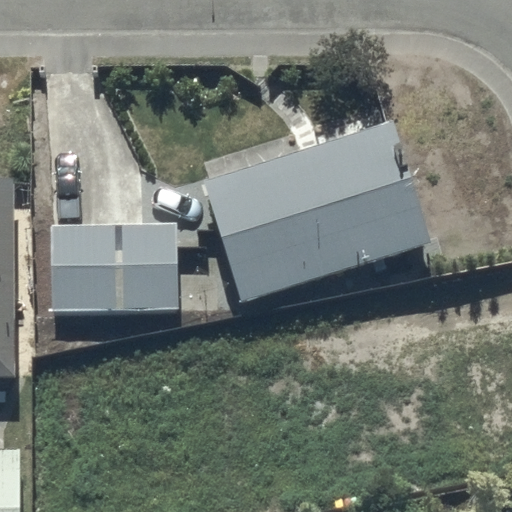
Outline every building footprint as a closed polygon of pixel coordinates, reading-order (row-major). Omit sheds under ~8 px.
[(322,156),(206,193),(245,317),(435,257),(396,134),(378,140),(371,117),(316,135),(322,156)] [(15,188),(0,188),(0,389),(18,390),(15,188)] [(182,233),(54,235),(55,321),(184,318),(182,233)] [(267,511),(456,481),(438,369),(369,381),(366,360),(308,369),(304,342),(236,353),(261,511),(267,511)] [(0,511),(23,511),(22,458),(0,458),(0,511)]
